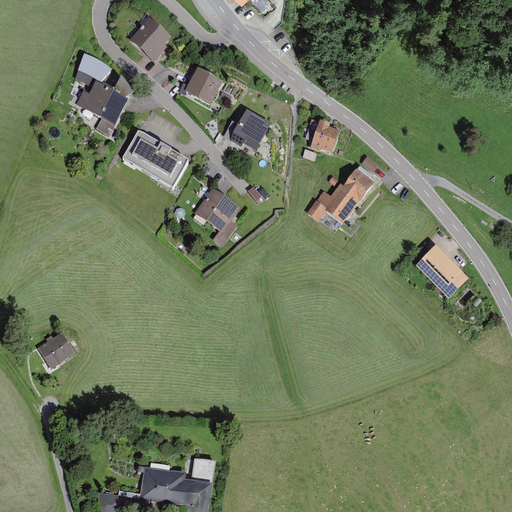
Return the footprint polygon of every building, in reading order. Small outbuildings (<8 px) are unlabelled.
[(225,0),(241,15),(256,0),(225,0)] [(174,49),(150,28),(130,51),(155,71),(174,49)] [(95,88),(97,85),(106,89),(113,71),(85,59),(76,81),(95,88)] [(226,92),(197,79),(184,105),(213,119),(226,92)] [(74,115),(119,136),(132,108),(88,87),(74,115)] [(267,134),(238,122),(226,149),(255,161),(267,134)] [(340,144),(314,132),(301,159),(328,171),(340,144)] [(123,162),(173,191),(189,163),(139,134),(123,162)] [(370,159),(364,164),(374,175),(380,170),(370,159)] [(373,198),(343,176),(306,224),(336,247),(373,198)] [(251,190),(248,191),(256,201),(261,197),(253,188),(251,190)] [(237,209),(213,192),(198,213),(221,230),(214,241),(222,246),(236,226),(228,221),(237,209)] [(472,290),(434,252),(410,276),(448,314),(472,290)] [(62,334),(39,350),(53,369),(75,354),(62,334)] [(186,510),(185,511),(215,511),(219,486),(188,481),(189,476),(146,470),(142,504),(186,510)] [(100,494),(98,511),(120,511),(122,497),(100,494)]
